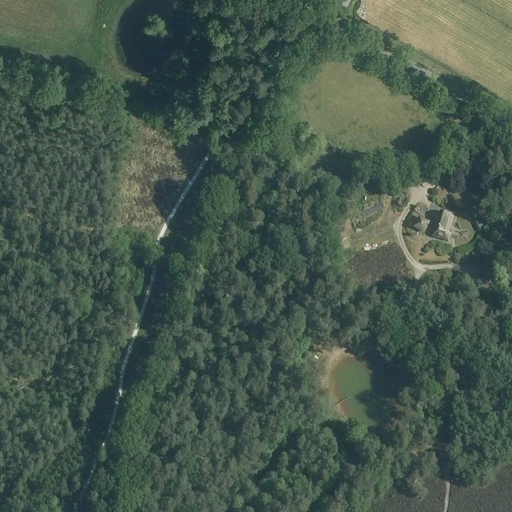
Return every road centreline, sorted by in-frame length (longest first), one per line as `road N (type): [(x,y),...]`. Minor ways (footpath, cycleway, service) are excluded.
road 1 (track): [(90,511),(225,169),(293,51)]
road 2 (tertiary): [(511,125),(295,0)]
road 3 (track): [(194,249),(0,221)]
road 4 (track): [(459,354),(445,511)]
road 5 (track): [(387,448),(438,411),(509,395)]
road 6 (track): [(511,397),(411,315)]
